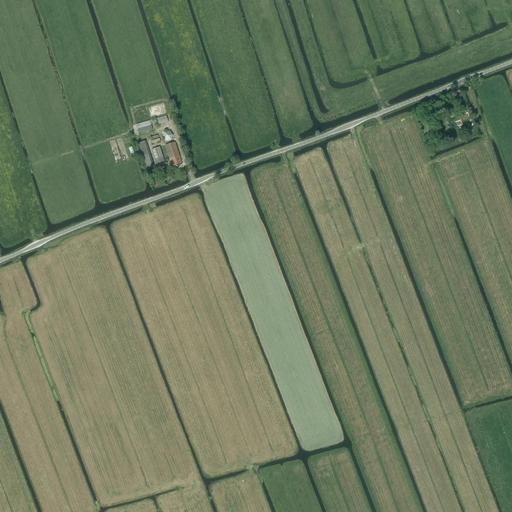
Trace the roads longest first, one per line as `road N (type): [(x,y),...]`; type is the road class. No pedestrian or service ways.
road 1 (tertiary): [(0,260),(511,62)]
road 2 (track): [(13,255),(21,319),(91,511)]
road 3 (track): [(378,97),(511,40)]
road 4 (track): [(324,266),(282,150)]
